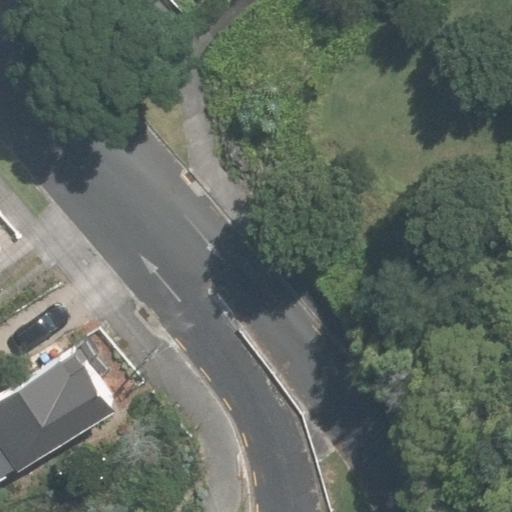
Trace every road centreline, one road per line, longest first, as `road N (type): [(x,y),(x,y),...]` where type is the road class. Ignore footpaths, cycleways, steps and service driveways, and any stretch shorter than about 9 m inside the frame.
road 1 (residential): [(145,201),(269,305),(383,438),(424,511)]
road 2 (residential): [(294,511),(270,417),(145,201)]
road 3 (residential): [(0,34),(145,201)]
